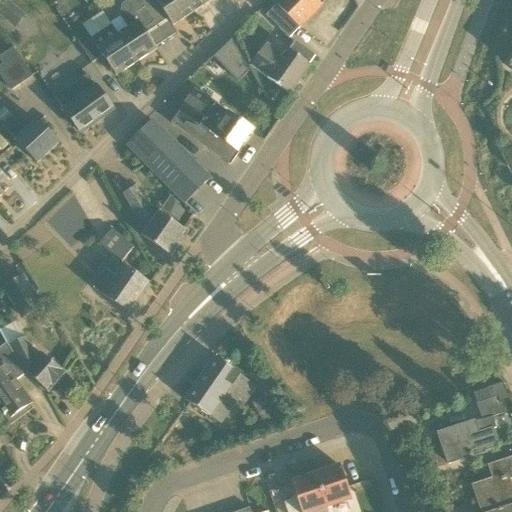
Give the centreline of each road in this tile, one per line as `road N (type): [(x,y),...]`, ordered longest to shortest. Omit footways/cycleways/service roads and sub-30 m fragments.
road 1 (residential): [(0,245),(259,0)]
road 2 (residential): [(375,0),(282,142),(211,230),(236,274)]
road 3 (secondary): [(46,511),(161,349),(236,274)]
road 4 (residential): [(406,511),(378,437),(357,427),(257,457)]
road 5 (secondary): [(398,112),(370,108),(333,129),(320,169),(329,196)]
road 6 (secondary): [(511,303),(477,249),(423,198)]
road 7 (secondary): [(236,274),(329,196)]
road 8 (secondary): [(398,112),(444,0)]
road 9 (residential): [(155,511),(176,483),(257,457)]
